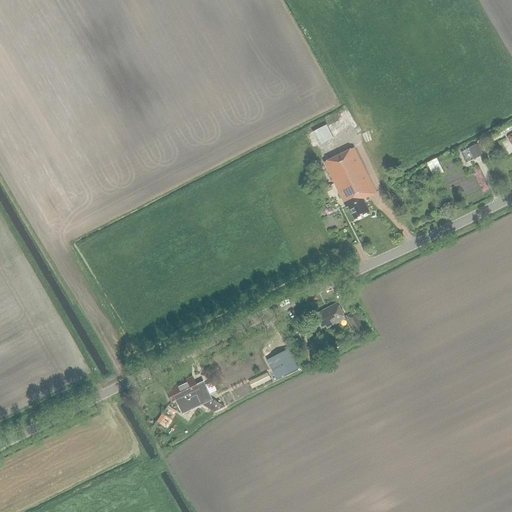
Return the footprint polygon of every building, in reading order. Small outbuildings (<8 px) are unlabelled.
[(316,148),(337,137),(331,124),(309,134),(316,148)] [(477,144),(469,148),(461,153),(466,164),(483,156),(477,144)] [(376,193),(354,148),(324,163),(346,208),(348,207),(355,220),(370,212),(363,199),(376,193)] [(317,320),(319,322),(317,323),(318,325),(320,324),(321,327),(325,325),(327,327),(344,318),(338,305),(320,314),(321,317),(317,320)] [(346,316),(358,338),(366,334),(354,312),(346,316)] [(307,364),(313,361),(305,345),(299,348),(307,364)] [(290,348),(267,360),(277,380),(300,368),(290,348)] [(268,373),(253,381),(257,387),(271,380),(268,373)] [(167,394),(171,402),(174,400),(180,413),(211,399),(203,381),(195,385),(192,378),(186,381),(169,389),(170,392),(167,394)] [(159,422),(170,428),(175,418),(164,413),(159,422)]
